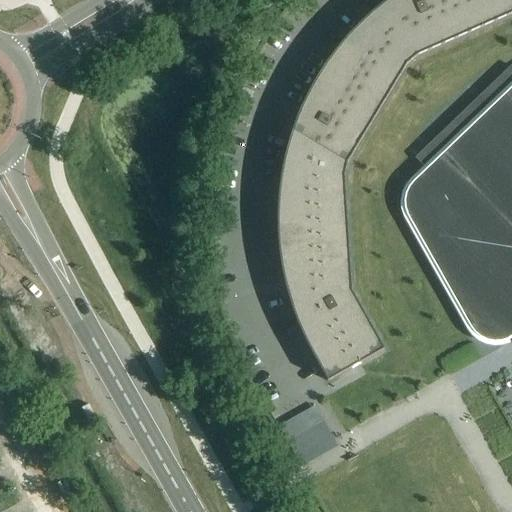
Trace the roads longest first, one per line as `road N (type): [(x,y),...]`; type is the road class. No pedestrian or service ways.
road 1 (primary): [(187,511),(51,268)]
road 2 (tertiary): [(31,85),(44,68),(151,0)]
